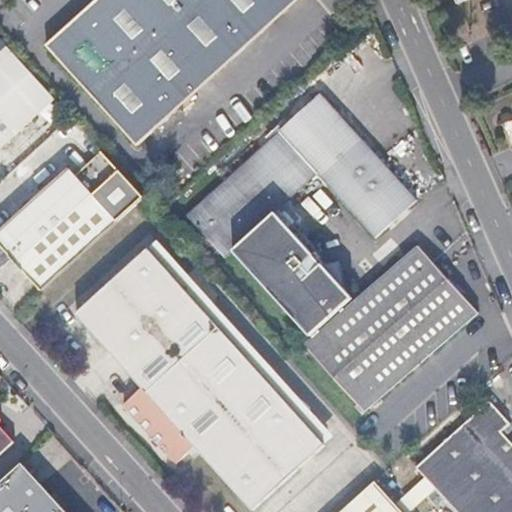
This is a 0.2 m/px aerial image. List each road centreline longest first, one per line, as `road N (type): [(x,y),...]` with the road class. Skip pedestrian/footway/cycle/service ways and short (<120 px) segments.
road 1 (unknown): [(330,0),(159,151),(132,142),(54,64),(42,27),(59,0)]
road 2 (unclassified): [(397,0),(511,258)]
road 3 (unclassified): [(163,511),(0,332)]
road 4 (unknown): [(369,255),(472,170),(511,156)]
road 5 (unknown): [(511,329),(384,424)]
